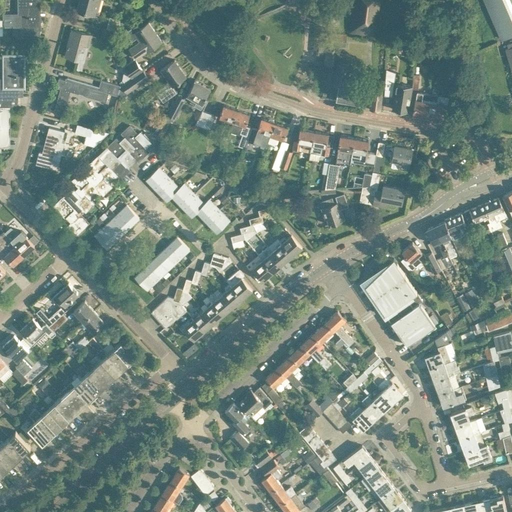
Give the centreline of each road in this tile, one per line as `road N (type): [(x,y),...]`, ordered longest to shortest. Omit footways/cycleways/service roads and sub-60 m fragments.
road 1 (unclassified): [(156,0),(191,49),(228,79),(314,112),(427,131),(464,189)]
road 2 (residential): [(0,511),(173,364)]
road 3 (unclassified): [(192,425),(341,282)]
road 4 (residential): [(0,183),(19,160),(62,0)]
road 5 (tertiary): [(188,380),(328,265)]
road 6 (tertiary): [(33,511),(169,395)]
road 7 (tertiary): [(328,265),(464,189)]
road 8 (unclassified): [(421,405),(341,282)]
road 9 (residential): [(421,405),(383,438),(423,489),(446,484)]
road 10 (unclassified): [(173,364),(87,274)]
